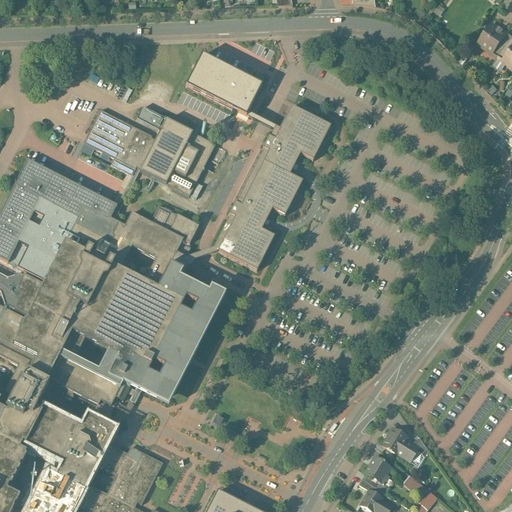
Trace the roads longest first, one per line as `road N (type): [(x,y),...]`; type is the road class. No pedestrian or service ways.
road 1 (residential): [(302,511),(341,444),(474,280),(511,206)]
road 2 (residential): [(327,22),(0,34)]
road 3 (residential): [(511,142),(411,43),(372,25),(327,22)]
